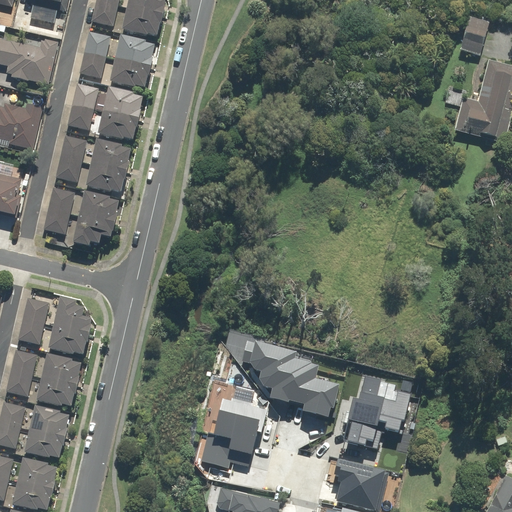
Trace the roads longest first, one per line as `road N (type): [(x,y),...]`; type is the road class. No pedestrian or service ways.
road 1 (tertiary): [(202,0),(135,287)]
road 2 (tertiary): [(135,287),(82,511)]
road 3 (residential): [(0,256),(135,287)]
